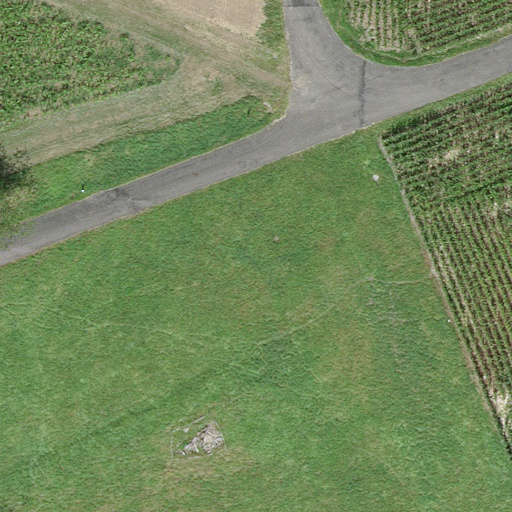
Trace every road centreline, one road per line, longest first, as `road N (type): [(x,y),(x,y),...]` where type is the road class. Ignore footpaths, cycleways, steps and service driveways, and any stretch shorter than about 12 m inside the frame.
road 1 (unclassified): [(0,254),(315,130)]
road 2 (track): [(102,0),(307,81)]
road 3 (unclassified): [(315,130),(511,52)]
road 4 (unclassified): [(297,0),(315,130)]
